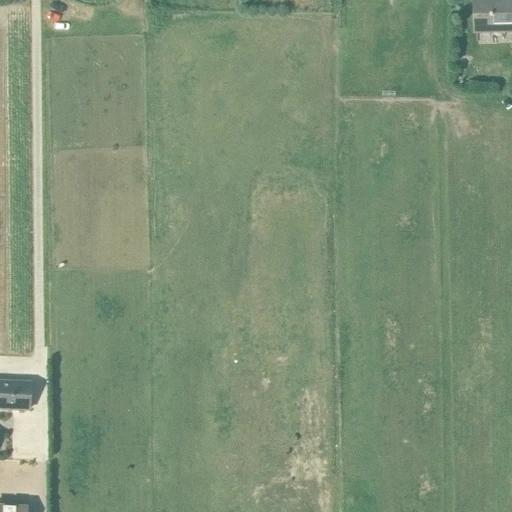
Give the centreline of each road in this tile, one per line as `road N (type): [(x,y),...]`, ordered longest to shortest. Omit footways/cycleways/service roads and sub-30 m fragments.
road 1 (residential): [(191,166),(194,456),(472,451),(470,159),(427,160)]
road 2 (residential): [(47,484),(42,0)]
road 3 (residential): [(427,160),(191,166)]
road 4 (residential): [(427,160),(425,0)]
road 5 (residential): [(188,22),(191,166)]
